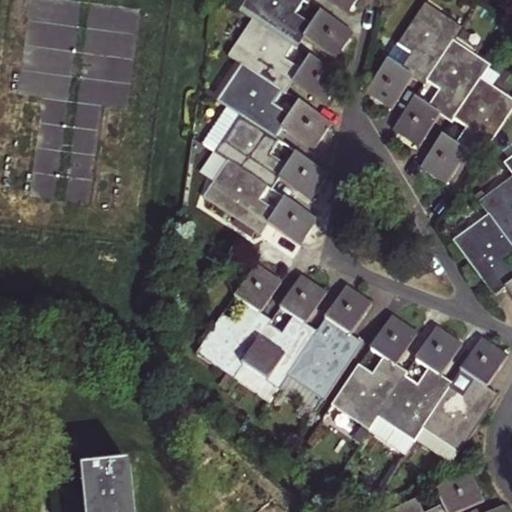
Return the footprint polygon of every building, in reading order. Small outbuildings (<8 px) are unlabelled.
[(304,4),(298,0),(250,0),(241,14),(254,23),(285,44),(293,32),(304,40),(337,62),(355,36),(322,14),(313,27),(296,16),(304,4)] [(298,0),(304,4),(307,6),(311,0),(324,0),(349,16),(359,0),(298,0)] [(460,31),(425,7),(365,95),(390,111),(412,79),(422,86),(452,44),(460,31)] [(285,44),(254,23),(229,59),(242,67),(276,90),(284,78),(293,84),(326,107),(342,83),(309,60),(301,73),(285,62),(293,50),(285,44)] [(304,40),(293,32),(285,44),(293,50),(296,51),(304,40)] [(487,68),(452,44),(422,86),(392,132),(416,147),(438,116),(449,123),(479,81),(487,68)] [(276,90),(242,67),(217,102),(241,118),(264,133),(271,122),(283,131),(315,152),(332,128),(299,106),(290,119),(274,108),(283,95),(276,90)] [(285,96),(293,84),(284,78),(276,90),(283,95),(285,96)] [(511,112),(511,103),(479,81),(449,123),(419,168),(445,187),(466,155),(478,163),(511,112)] [(313,202),(330,178),(297,156),(287,170),(271,158),(280,145),(276,142),(264,133),(241,118),(216,155),(229,164),(262,186),(269,174),(280,181),(313,202)] [(283,131),(271,122),(264,133),(276,142),(283,131)] [(262,186),(229,164),(205,199),(252,231),(259,220),(268,227),(301,249),(318,224),(286,202),(278,214),(261,203),(269,191),(262,186)] [(269,174),(262,186),(269,191),(272,193),(280,181),(269,174)] [(511,181),(479,205),(488,216),(511,248),(511,181)] [(511,248),(488,216),(454,242),(494,297),(504,291),(511,301),(511,248)] [(259,220),(252,231),(261,238),(268,227),(259,220)] [(282,283),(257,267),(234,300),(247,308),(236,325),(223,317),(196,356),(234,381),(243,368),(264,336),(251,328),(259,316),(282,283)] [(269,328),(264,336),(243,368),(272,388),(266,397),(271,400),(277,390),(308,345),(298,338),(306,327),(325,297),(303,280),(281,310),(293,319),(281,336),(269,328)] [(312,338),(308,345),(277,390),(314,415),(354,355),(343,349),(350,338),(372,306),(346,288),(324,321),(339,330),(327,348),(312,338)] [(271,325),(259,316),(251,328),(264,336),(269,328),(271,325)] [(398,386),(387,378),(394,367),(416,335),(391,319),(390,320),(370,350),(383,359),(372,376),(358,367),(335,402),(332,407),(357,423),(353,428),(358,431),(351,442),(357,446),(363,436),(398,386)] [(316,333),(306,327),(298,338),(308,345),(312,338),(316,333)] [(403,378),(398,386),(363,436),(400,461),(413,443),(422,429),(444,397),(433,389),(441,378),(462,346),(436,329),(415,361),(429,370),(417,388),(403,378)] [(361,345),(350,338),(343,349),(354,355),(361,345)] [(452,386),(444,397),(422,429),(458,453),(491,406),(480,398),(486,389),(507,357),(483,341),(452,386)] [(387,378),(398,386),(403,378),(405,374),(394,367),(387,378)] [(433,389),(444,397),(452,386),(441,378),(433,389)] [(480,398),(491,406),(497,397),(486,389),(480,398)] [(458,453),(422,429),(413,443),(448,466),(458,453)] [(134,511),(130,469),(83,473),(86,511),(134,511)] [(460,511),(483,501),(471,475),(434,492),(441,507),(429,511),(422,511),(417,500),(390,511),(460,511)]
